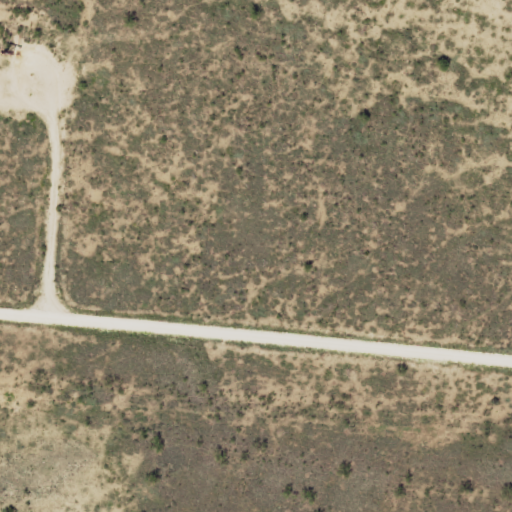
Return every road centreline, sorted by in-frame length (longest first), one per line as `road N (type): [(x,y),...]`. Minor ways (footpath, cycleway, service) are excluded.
road 1 (track): [(0,313),(511,345)]
road 2 (track): [(60,317),(80,202),(84,99)]
